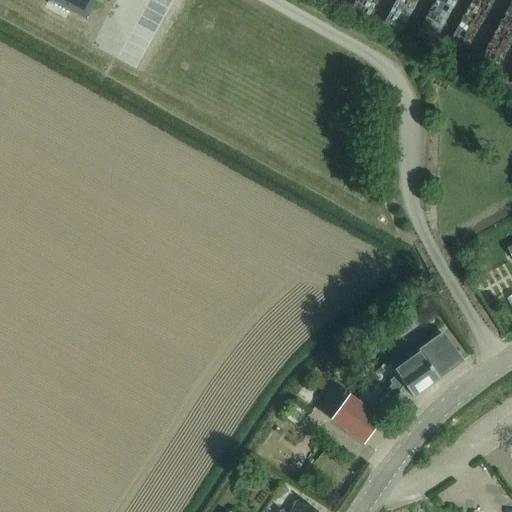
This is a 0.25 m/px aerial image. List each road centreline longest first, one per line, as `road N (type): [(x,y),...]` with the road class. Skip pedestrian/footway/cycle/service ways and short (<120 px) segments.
road 1 (unclassified): [(500,363),(412,208),(408,105),(394,73),(269,0)]
road 2 (tertiary): [(361,511),(427,421),(500,363)]
